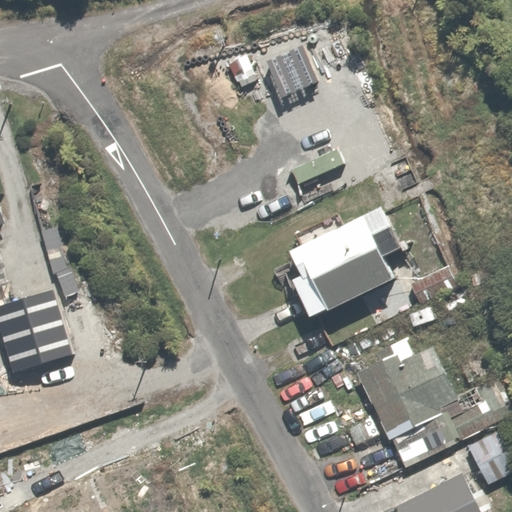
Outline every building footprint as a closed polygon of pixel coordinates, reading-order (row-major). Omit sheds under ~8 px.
[(290,275),(310,313),(391,271),(381,252),(404,240),(384,200),(289,250),(299,270),(290,275)] [(0,286),(12,283),(0,236),(0,221),(5,220),(0,202),(0,286)] [(75,358),(64,316),(34,324),(45,366),(75,358)] [(457,396),(445,368),(429,335),(385,356),(356,369),(388,438),(392,436),(404,461),(449,441),(502,416),(486,382),(457,396)] [(511,425),(510,423),(468,444),(489,486),(511,474),(511,425)] [(396,505),(397,507),(400,511),(484,511),(461,469),(396,505)]
